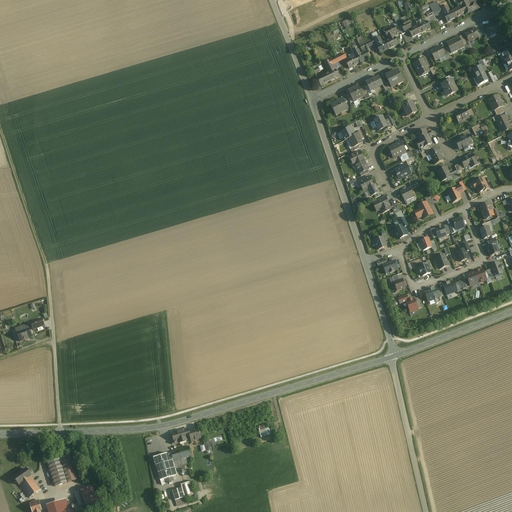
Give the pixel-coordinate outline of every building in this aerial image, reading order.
[(465,0),(464,1),(459,3),(461,8),(462,7),(465,14),(465,15),(472,11),(469,5),(466,0),(465,0)] [(474,3),(469,5),(472,11),(479,8),(474,3)] [(438,7),(431,10),(433,16),(441,12),(438,7)] [(448,9),(447,7),(441,10),(444,16),(447,23),(448,23),(456,18),(453,12),(450,13),(448,9)] [(461,8),(453,12),(456,18),(465,14),(462,7),(461,8)] [(431,10),(422,15),(424,19),(425,20),(433,16),(431,10)] [(412,30),(407,20),(402,23),(403,25),(401,26),(404,33),(405,33),(409,31),(412,30)] [(496,21),(485,27),(489,36),(495,34),(501,31),(499,29),(496,21)] [(427,23),(418,27),(421,33),(430,29),(427,23)] [(394,27),(390,29),(389,28),(387,29),(387,28),(383,30),(384,31),(383,31),(384,34),(385,33),(387,38),(389,41),(385,43),(389,49),(398,45),(394,38),(394,39),(392,36),(397,34),(397,33),(394,28),(394,27)] [(412,30),(409,31),(412,38),(421,33),(418,27),(412,30)] [(485,27),(481,29),(485,38),(489,36),(485,27)] [(475,30),(465,34),(468,39),(469,42),(470,42),(479,38),(475,30)] [(372,37),(367,40),(367,41),(366,42),(369,48),(376,44),(374,41),(372,37)] [(457,38),(447,43),(452,53),(463,47),(460,40),(458,41),(457,38)] [(366,42),(359,45),(362,51),(364,53),(364,55),(366,54),(366,55),(371,52),(369,48),(366,42)] [(382,44),(377,47),(376,47),(380,54),(389,49),(385,43),(382,44)] [(440,46),(430,51),(435,61),(445,56),(445,55),(441,48),(440,46)] [(511,49),(503,54),(507,61),(511,58),(511,56),(511,55),(511,54),(511,49)] [(359,56),(354,58),(358,65),(367,60),(366,59),(368,58),(366,55),(366,54),(364,55),(364,53),(359,56)] [(345,54),(336,58),(338,63),(347,58),(345,54)] [(358,65),(354,58),(345,62),(349,69),(358,65)] [(425,64),(423,60),(414,64),(418,73),(419,73),(421,76),(429,72),(427,68),(428,67),(426,64),(425,64)] [(332,66),(330,61),(325,63),(330,73),(326,75),(329,82),(338,77),(335,71),(332,66)] [(479,68),(474,70),(476,75),(475,75),(480,86),(488,82),(481,68),(481,67),(479,68)] [(398,71),(385,77),(388,83),(391,88),(403,82),(398,71)] [(498,80),(495,75),(493,76),(491,72),(488,73),(492,83),(498,80)] [(326,75),(317,79),(321,86),(329,82),(326,75)] [(378,77),(369,82),(366,83),(367,86),(370,92),(374,90),(382,85),(382,86),(380,81),(378,77)] [(449,82),(441,86),(447,97),(457,92),(453,83),(452,80),(449,82)] [(364,86),(359,89),(363,97),(368,95),(364,87),(364,86)] [(358,87),(348,92),(349,94),(346,95),(346,96),(347,98),(350,96),(355,106),(356,107),(359,105),(360,104),(359,103),(358,103),(357,101),(364,98),(363,97),(359,89),(358,87)] [(346,96),(341,98),(342,101),(344,104),(349,101),(347,98),(346,96)] [(498,96),(489,101),(494,111),(499,108),(503,107),(498,96)] [(342,101),(331,106),(336,116),(341,114),(341,113),(347,110),(344,104),(342,101)] [(404,106),(402,107),(408,118),(417,113),(412,102),(411,102),(404,106)] [(471,110),(466,112),(469,119),(469,120),(475,117),(471,110)] [(465,111),(455,116),(459,124),(469,119),(466,112),(465,111)] [(502,118),(496,121),(497,121),(502,133),(511,129),(505,117),(502,118)] [(382,118),(374,122),(377,128),(379,132),(383,129),(387,128),(385,123),(382,118)] [(479,125),(472,129),(475,136),(482,132),(479,125)] [(347,131),(341,134),(344,142),(349,139),(354,137),(350,129),(347,131)] [(429,139),(425,130),(417,134),(420,142),(421,143),(429,139)] [(354,137),(349,139),(354,148),(358,146),(362,144),(360,140),(358,135),(354,137)] [(468,136),(455,142),(459,151),(464,148),(465,151),(470,149),(469,146),(472,144),(468,136)] [(429,139),(421,143),(420,142),(416,144),(419,150),(420,150),(423,148),(424,148),(427,146),(432,144),(429,139)] [(401,144),(393,148),(392,146),(389,148),(391,154),(393,159),(401,155),(401,156),(406,153),(401,144)] [(422,153),(421,154),(423,159),(426,158),(425,157),(430,155),(428,151),(422,153)] [(364,161),(360,152),(349,157),(353,166),(355,165),(357,170),(358,170),(360,174),(368,170),(366,166),(364,161)] [(439,152),(430,156),(435,165),(443,161),(439,152)] [(473,154),(460,161),(462,164),(465,169),(469,167),(468,165),(471,164),(473,168),(478,165),(473,154)] [(462,164),(455,167),(457,171),(457,173),(465,169),(462,164)] [(406,166),(396,171),(400,178),(404,176),(404,178),(410,175),(406,166)] [(446,168),(437,172),(437,173),(438,173),(440,176),(439,177),(442,182),(443,182),(442,181),(451,177),(446,168)] [(369,177),(358,182),(364,193),(368,191),(367,189),(373,186),(371,182),(369,177)] [(416,179),(409,183),(411,187),(418,184),(416,179)] [(483,179),(473,184),(475,189),(476,188),(479,193),(488,188),(483,179)] [(375,185),(373,186),(367,189),(368,191),(371,197),(379,193),(375,185)] [(460,186),(447,192),(452,204),(461,200),(459,194),(463,192),(460,186)] [(409,188),(400,192),(405,202),(414,197),(409,188)] [(431,197),(425,200),(426,203),(429,207),(435,204),(431,197)] [(385,198),(373,204),(376,210),(379,209),(382,214),(391,210),(389,206),(385,198)] [(426,203),(418,207),(419,210),(415,212),(419,219),(422,217),(424,219),(433,215),(431,210),(430,211),(428,208),(429,207),(426,203)] [(397,204),(391,208),(395,215),(401,212),(397,204)] [(489,204),(480,208),(482,214),(482,215),(483,218),(484,219),(485,220),(494,216),(492,212),(489,204)] [(404,219),(398,222),(401,227),(403,226),(404,228),(408,226),(404,219)] [(461,219),(457,220),(457,219),(454,220),(455,221),(452,222),(453,224),(456,231),(464,228),(461,219)] [(453,224),(448,226),(451,234),(457,232),(456,231),(453,224)] [(447,225),(443,227),(446,236),(451,234),(448,226),(447,225)] [(401,227),(394,231),(395,232),(394,233),(396,235),(399,240),(408,235),(406,231),(405,231),(404,228),(403,226),(401,227)] [(440,228),(435,230),(438,237),(438,239),(442,238),(446,237),(446,236),(443,227),(442,227),(439,228),(440,228)] [(483,229),(479,231),(483,240),(484,240),(486,239),(486,238),(491,236),(488,228),(488,227),(483,229)] [(383,238),(374,241),(378,251),(386,247),(384,242),(383,238)] [(427,239),(419,242),(423,251),(431,248),(427,239)] [(495,239),(487,242),(489,248),(496,245),(496,246),(497,245),(498,245),(495,239)] [(489,248),(488,250),(488,251),(487,251),(487,252),(487,251),(488,254),(489,254),(490,257),(499,254),(496,246),(496,245),(489,248)] [(463,250),(457,253),(460,262),(469,259),(466,252),(465,250),(463,250)] [(444,255),(435,258),(440,270),(449,267),(444,255)] [(394,261),(382,266),(386,275),(390,273),(390,274),(394,273),(394,272),(398,270),(394,261)] [(426,264),(419,267),(422,277),(430,274),(429,271),(426,264)] [(503,274),(499,264),(489,267),(491,270),(494,278),(503,274)] [(482,270),(474,273),(478,284),(486,281),(483,273),(482,270)] [(474,273),(466,276),(467,279),(470,287),(478,284),(474,273)] [(399,281),(394,283),(397,291),(405,288),(402,280),(399,281)] [(453,283),(443,287),(447,296),(457,293),(453,283)] [(435,289),(424,293),(427,303),(439,299),(435,289)] [(406,296),(398,299),(400,305),(406,302),(408,301),(406,296)] [(408,301),(406,302),(410,312),(413,310),(413,312),(418,310),(415,302),(414,299),(408,301)] [(42,320),(31,324),(33,331),(45,326),(42,320)] [(27,326),(16,330),(20,342),(31,338),(27,326)] [(266,424),(259,427),(263,438),(273,434),(271,427),(268,428),(266,424)] [(188,429),(172,434),(174,441),(177,442),(177,443),(190,439),(191,442),(201,439),(198,429),(189,432),(188,429)] [(207,451),(213,450),(212,441),(205,442),(207,451)] [(184,449),(170,453),(177,476),(182,475),(186,473),(184,466),(182,459),(191,456),(189,448),(184,449)] [(168,454),(153,458),(155,464),(160,481),(164,480),(173,478),(177,476),(170,453),(168,454)] [(69,456),(60,459),(67,483),(77,480),(69,456)] [(60,459),(47,463),(55,487),(67,483),(60,459)] [(26,470),(14,479),(19,486),(31,477),(26,470)] [(31,477),(20,485),(29,499),(40,491),(31,477)] [(193,496),(189,483),(182,486),(185,498),(193,496)] [(93,488),(81,492),(86,507),(98,503),(93,488)] [(182,489),(172,492),(175,501),(185,498),(182,489)] [(41,511),(39,502),(30,504),(31,511),(41,511)] [(64,511),(62,503),(47,507),(48,511),(64,511)]
